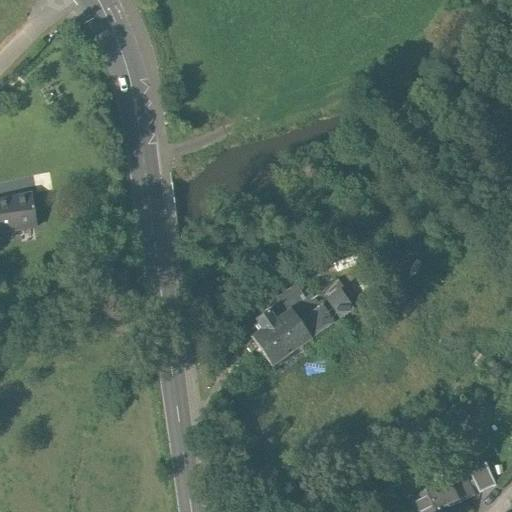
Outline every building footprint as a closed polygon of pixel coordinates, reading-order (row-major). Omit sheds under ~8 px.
[(30,194),(0,200),(0,231),(35,226),(30,194)] [(352,308),(338,289),(337,289),(335,286),(332,289),(334,292),(325,298),(339,317),(352,308)] [(310,294),(306,297),(303,293),(298,296),(302,300),(295,305),(304,316),(318,305),(310,294)] [(318,305),(304,316),(311,325),(303,331),(309,338),(331,323),(322,311),(327,308),(322,302),(318,305)] [(290,309),(274,320),(267,310),(254,319),(261,330),(250,337),(271,366),(309,338),(303,331),(311,325),(304,316),(297,320),(290,309)] [(487,464),(471,472),(481,494),(497,486),(487,464)] [(445,483),(438,468),(419,477),(426,492),(415,497),(421,511),(453,511),(451,507),(474,497),(464,475),(445,483)]
